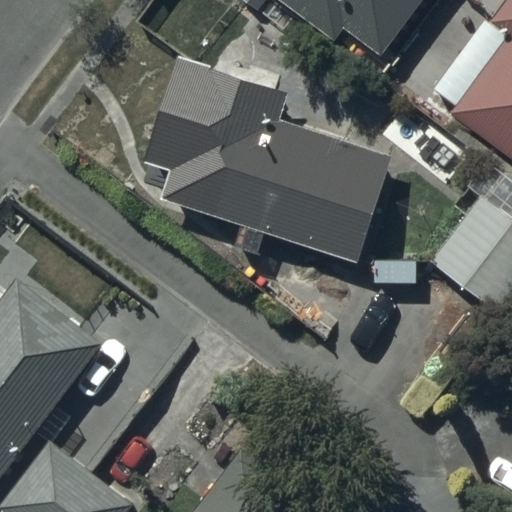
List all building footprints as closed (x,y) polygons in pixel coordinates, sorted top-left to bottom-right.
[(385,47),(418,0),(289,0),(334,32),(344,18),(385,47)] [(511,0),(495,0),(487,11),(507,27),(493,46),(474,32),(431,88),(511,148),(511,0)] [(293,75),(211,50),(168,186),(363,247),(396,142),(283,107),(293,75)] [(511,209),(481,186),(432,250),(482,288),(511,249),(511,209)] [(0,469),(105,331),(20,267),(7,284),(0,279),(0,469)] [(51,431),(0,497),(0,499),(16,511),(123,511),(136,496),(51,431)] [(249,435),(189,511),(325,511),(335,500),(249,435)]
